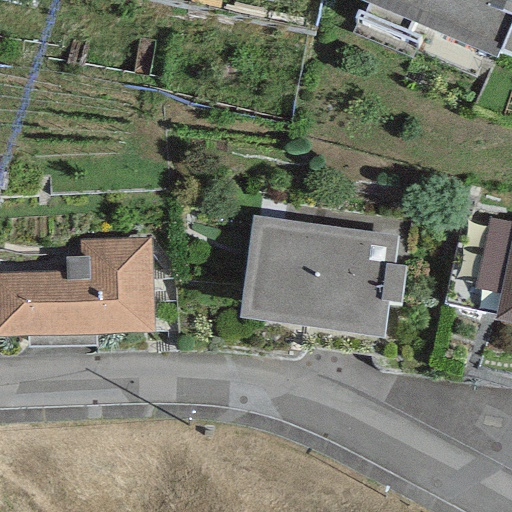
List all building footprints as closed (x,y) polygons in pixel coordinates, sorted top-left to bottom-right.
[(230,0),(288,12),(290,0),(230,0)] [(511,0),(360,0),(355,12),(496,73),(499,64),(511,33),(511,0)] [(511,33),(499,64),(511,69),(511,33)] [(398,240),(252,221),(237,332),(383,351),(388,313),(400,315),(405,273),(394,272),(398,240)] [(511,226),(489,221),(473,296),(499,302),(492,332),(511,336),(511,226)] [(64,276),(0,278),(0,355),(153,349),(149,242),(79,245),(80,262),(64,263),(64,276)]
